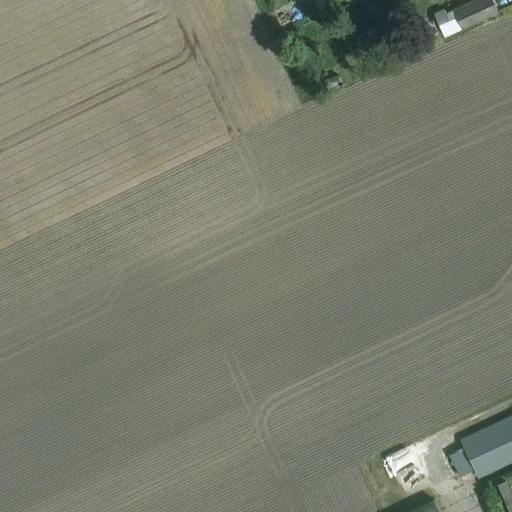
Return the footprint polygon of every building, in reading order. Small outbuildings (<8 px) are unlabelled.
[(475,0),(454,10),(462,28),(497,12),(491,0),(475,0)] [(454,10),(446,14),(444,9),(435,14),(445,36),(462,28),(454,10)] [(511,415),(460,440),(477,476),(511,459),(511,415)] [(474,469),(464,447),(449,454),(459,476),(474,469)] [(511,511),(511,494),(505,478),(496,481),(509,511),(511,511)] [(440,511),(434,499),(405,511),(440,511)]
